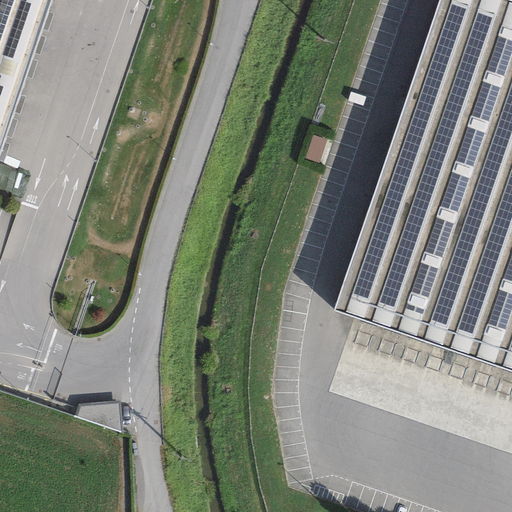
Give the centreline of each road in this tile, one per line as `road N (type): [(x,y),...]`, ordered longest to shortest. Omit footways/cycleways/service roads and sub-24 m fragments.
road 1 (unclassified): [(140,374),(153,272),(239,0)]
road 2 (track): [(155,511),(140,374)]
